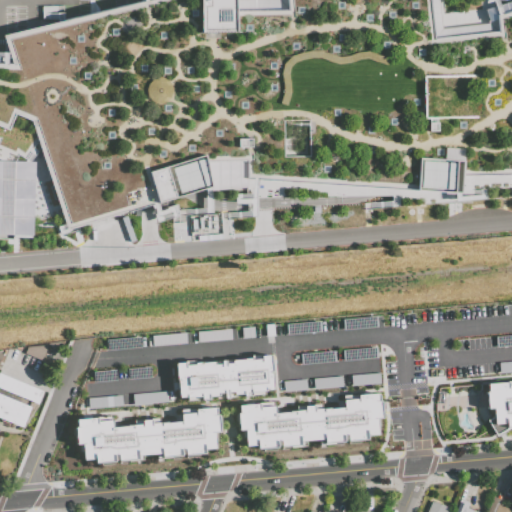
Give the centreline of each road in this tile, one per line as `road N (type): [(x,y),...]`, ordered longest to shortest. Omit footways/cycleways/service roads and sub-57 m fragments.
road 1 (residential): [(0,502),(219,482)]
road 2 (residential): [(219,482),(419,466)]
road 3 (residential): [(15,501),(87,341)]
